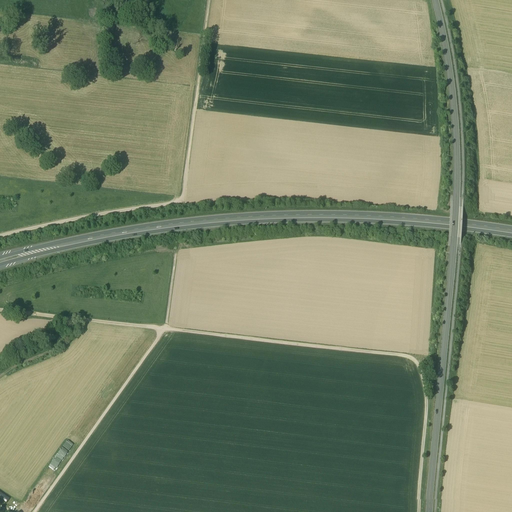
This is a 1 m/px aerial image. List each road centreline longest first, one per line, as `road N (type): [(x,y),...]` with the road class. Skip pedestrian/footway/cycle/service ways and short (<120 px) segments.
road 1 (tertiary): [(429,511),(457,163),(435,0)]
road 2 (trunk): [(69,245),(286,218),(511,232)]
road 3 (track): [(165,329),(411,359),(426,392),(419,511)]
road 4 (track): [(0,237),(184,200),(209,0)]
road 5 (track): [(36,511),(165,329),(176,258)]
road 6 (track): [(165,329),(0,311)]
